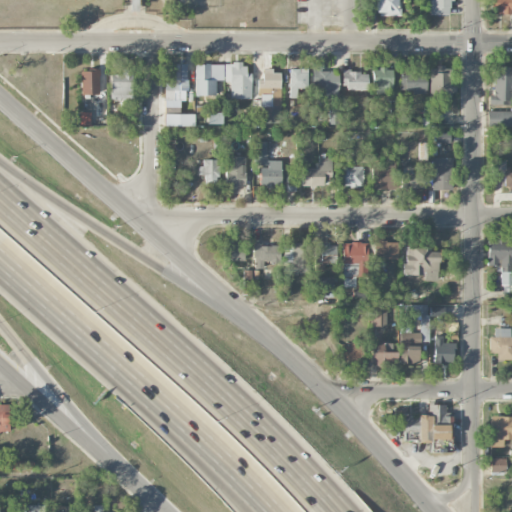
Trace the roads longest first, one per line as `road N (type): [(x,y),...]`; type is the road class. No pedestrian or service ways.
road 1 (residential): [(468,511),(476,0)]
road 2 (residential): [(511,46),(0,44)]
road 3 (motorway): [(336,511),(214,387),(0,194)]
road 4 (motorway): [(0,269),(268,511)]
road 5 (residential): [(511,219),(225,217),(162,239)]
road 6 (secondary): [(259,327),(0,97)]
road 7 (motorway): [(259,327),(44,195),(0,159)]
road 8 (secondary): [(436,511),(259,327)]
road 9 (residential): [(511,392),(381,391),(332,400)]
road 10 (residential): [(143,222),(152,45)]
road 11 (motorway): [(0,328),(110,457)]
road 12 (secondary): [(0,363),(110,457)]
